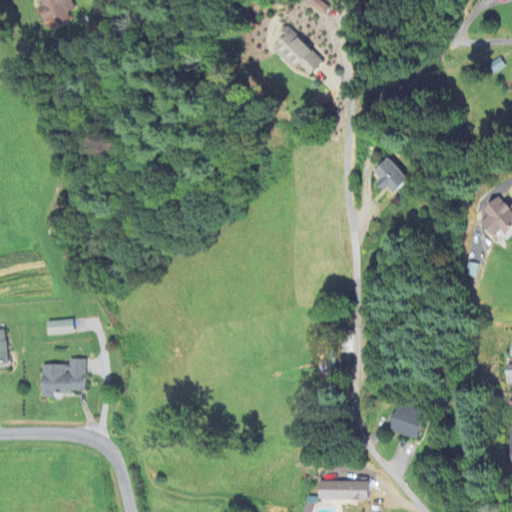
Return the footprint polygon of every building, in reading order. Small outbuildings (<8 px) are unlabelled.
[(70,0),(40,0),(48,23),(59,20),(60,24),(71,21),(69,12),(74,11),(70,0)] [(278,50),(298,71),(304,66),(314,77),(327,65),(289,26),(280,34),(287,41),(278,50)] [(377,175),(399,198),(416,183),(394,159),(377,175)] [(511,238),(511,237),(511,207),(510,206),(501,198),(487,214),(490,217),(483,224),(498,238),(504,231),(511,238)] [(52,246),(68,245),(67,218),(51,218),(52,246)] [(76,320),(50,323),(52,337),(78,334),(76,320)] [(0,367),(12,366),(9,331),(0,332),(0,367)] [(45,366),(45,399),(56,400),(56,393),(89,393),(89,360),(71,360),(71,366),(45,366)] [(424,442),(432,416),(402,407),(395,432),(424,442)] [(322,501),(372,502),(373,483),(323,481),(322,501)]
